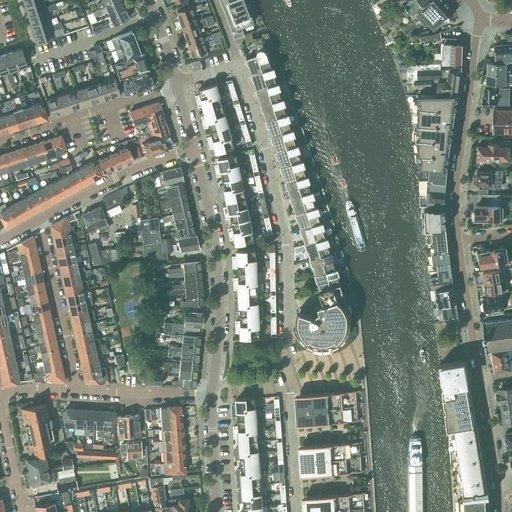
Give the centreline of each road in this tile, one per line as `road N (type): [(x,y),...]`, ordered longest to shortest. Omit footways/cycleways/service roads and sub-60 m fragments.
road 1 (residential): [(286,334),(288,239),(237,63)]
road 2 (residential): [(211,393),(217,251),(195,151)]
road 3 (residential): [(480,20),(455,189),(459,239)]
road 4 (residential): [(0,143),(178,82)]
road 5 (residential): [(79,391),(37,221)]
road 6 (residential): [(37,221),(195,151)]
road 7 (residential): [(459,239),(480,379)]
road 8 (residential): [(480,379),(500,511)]
road 9 (residential): [(79,391),(211,393)]
road 10 (residential): [(297,511),(289,390)]
